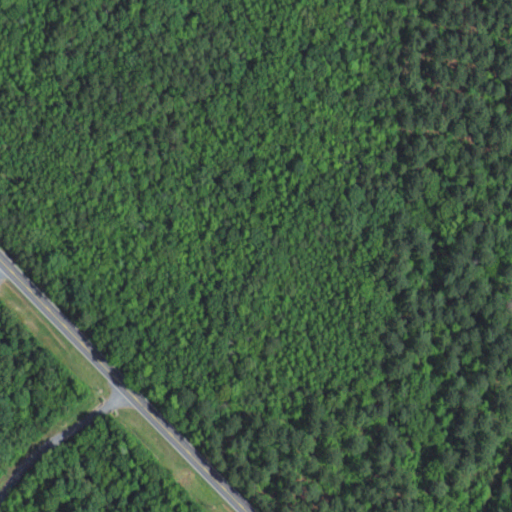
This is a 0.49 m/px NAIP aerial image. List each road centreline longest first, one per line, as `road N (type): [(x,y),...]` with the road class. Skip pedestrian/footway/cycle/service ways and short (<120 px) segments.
road 1 (tertiary): [(264,511),(0,260)]
road 2 (residential): [(457,511),(511,403)]
